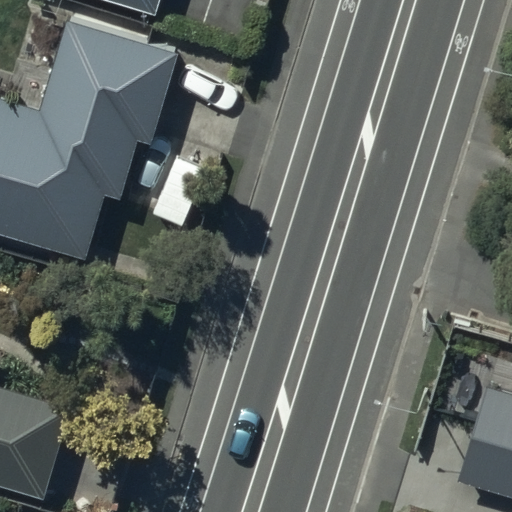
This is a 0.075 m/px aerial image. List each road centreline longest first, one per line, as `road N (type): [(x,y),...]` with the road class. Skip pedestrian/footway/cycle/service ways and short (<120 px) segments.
road 1 (secondary): [(338,241),(250,511)]
road 2 (secondary): [(411,0),(338,241)]
road 3 (residential): [(338,241),(511,294)]
